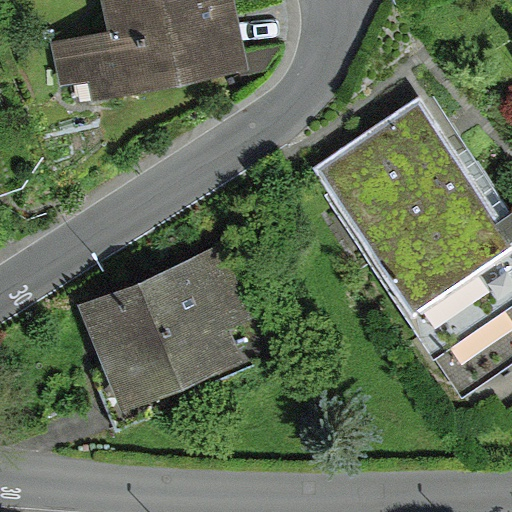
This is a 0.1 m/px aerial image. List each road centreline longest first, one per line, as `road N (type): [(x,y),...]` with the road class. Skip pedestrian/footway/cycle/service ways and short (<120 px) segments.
road 1 (motorway): [(4,0),(7,137),(48,511)]
road 2 (residential): [(0,469),(233,488),(511,485)]
road 3 (motorway): [(294,511),(282,0)]
road 4 (residential): [(342,0),(321,69),(296,102),(0,288)]
